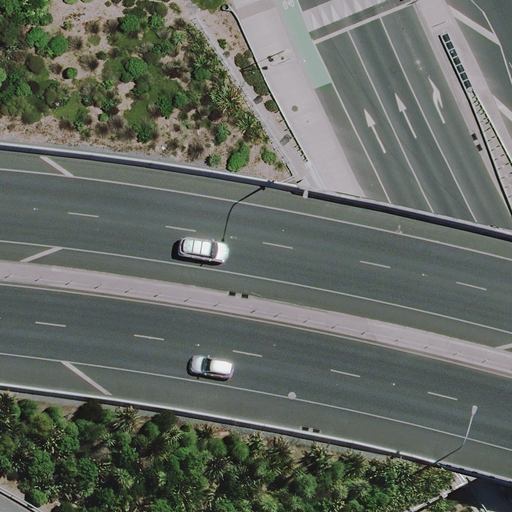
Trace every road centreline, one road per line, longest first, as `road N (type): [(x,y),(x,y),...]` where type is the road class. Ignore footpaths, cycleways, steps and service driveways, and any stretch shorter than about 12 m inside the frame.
road 1 (trunk): [(511,417),(98,323),(0,317)]
road 2 (trunk): [(0,207),(317,255),(511,301)]
road 3 (primary): [(511,364),(339,0)]
